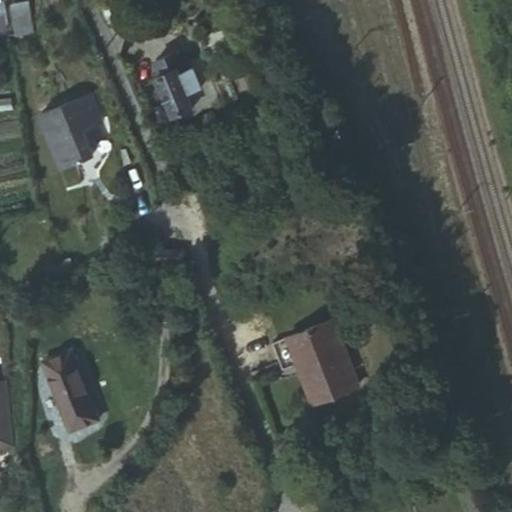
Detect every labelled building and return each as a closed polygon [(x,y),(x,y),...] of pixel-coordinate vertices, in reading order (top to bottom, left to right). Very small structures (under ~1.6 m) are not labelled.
[(16,31),(33,28),(29,0),(18,0),(12,1),(16,31)] [(212,19),(184,29),(189,44),(217,34),(212,19)] [(160,75),(176,114),(196,106),(193,100),(205,94),(193,67),(188,69),(180,51),(158,61),(163,74),(160,75)] [(40,111),(59,165),(92,153),(83,128),(102,121),(92,93),(40,111)] [(334,317),(274,340),(285,368),(299,361),(315,400),(359,383),(334,317)] [(98,414),(72,345),(43,357),(69,426),(98,414)] [(0,450),(17,449),(9,383),(0,383),(0,450)]
